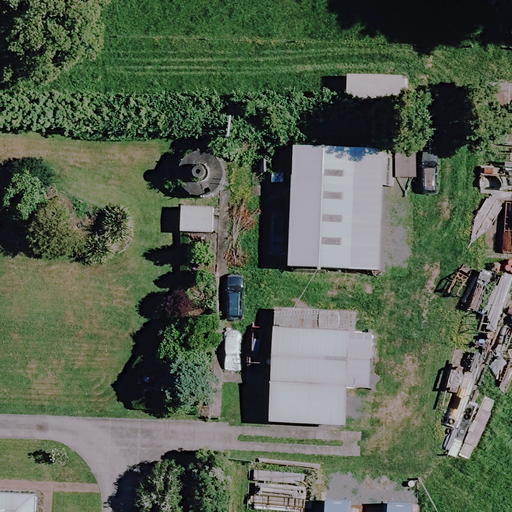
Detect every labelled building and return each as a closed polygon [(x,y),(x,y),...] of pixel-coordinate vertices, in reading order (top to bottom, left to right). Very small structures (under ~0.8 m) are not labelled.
[(408,79),(348,76),(346,108),(407,111),(408,79)] [(387,275),(390,153),(297,150),(293,272),(387,275)] [(511,201),(485,200),(481,260),(511,262),(511,201)] [(220,207),(177,207),(176,242),(219,243),(220,207)] [(511,301),(511,280),(480,270),(463,323),(501,335),(511,301)] [(376,340),(263,332),(261,360),(278,362),(273,425),(346,431),(349,391),(372,393),(376,340)] [(41,511),(42,501),(0,498),(0,511),(41,511)]
